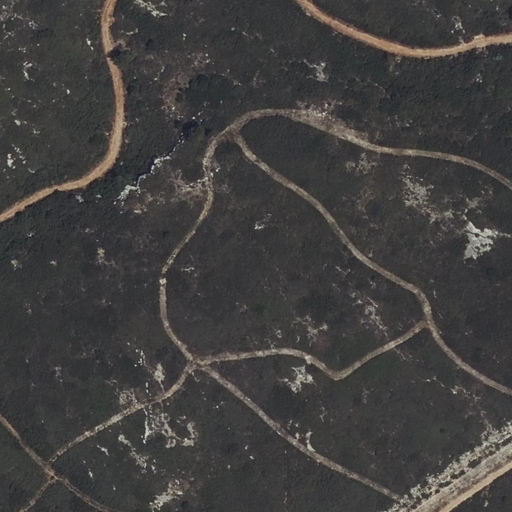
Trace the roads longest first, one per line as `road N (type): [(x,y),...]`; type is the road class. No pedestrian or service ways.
road 1 (track): [(0,216),(46,186),(80,183),(112,157),(122,85),(105,32),(111,0)]
road 2 (track): [(310,0),(344,27),(391,45),(468,41),(511,29)]
